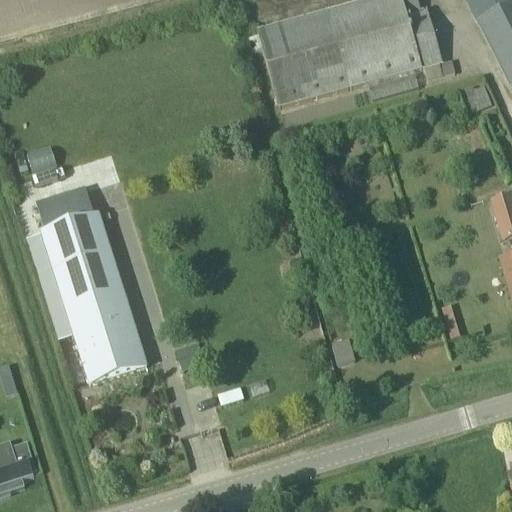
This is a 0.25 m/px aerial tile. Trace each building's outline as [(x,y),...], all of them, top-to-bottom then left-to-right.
[(427,12),(420,14),(416,0),(382,0),(257,35),(258,39),(243,43),(247,56),(262,52),(279,111),(367,87),(371,102),(418,90),(414,74),(424,71),(427,84),(455,76),(451,64),(442,66),(427,12)] [(511,0),(464,0),(477,26),(478,26),(511,91),(511,0)] [(483,88),(465,94),(471,115),(490,108),(483,88)] [(500,242),(511,239),(511,197),(490,204),(500,242)] [(89,388),(146,370),(98,218),(41,236),(89,388)] [(387,292),(398,335),(411,331),(400,289),(387,292)] [(349,345),(332,350),(337,369),(354,364),(349,345)] [(190,349),(175,354),(181,374),(196,369),(190,349)] [(0,386),(0,387),(12,383),(8,370),(0,372),(0,386)] [(0,500),(4,499),(4,497),(24,491),(22,483),(33,480),(29,465),(17,469),(10,446),(0,448),(0,500)]
